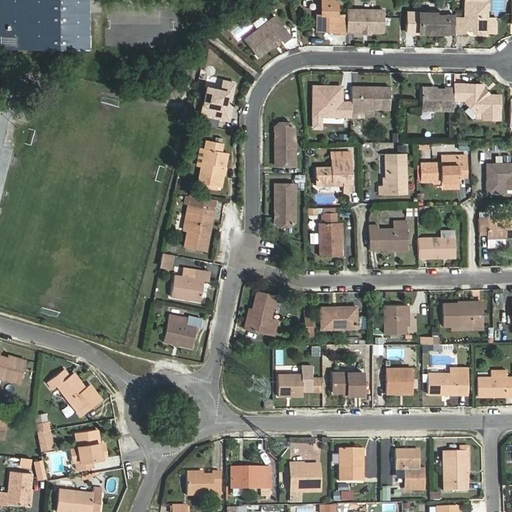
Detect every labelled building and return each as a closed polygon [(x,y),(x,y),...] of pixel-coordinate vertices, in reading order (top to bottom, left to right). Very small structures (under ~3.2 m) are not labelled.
[(0,0),(0,47),(87,48),(87,13),(80,13),(79,0),(0,0)] [(338,0),(322,0),(322,13),(318,13),(318,29),(335,30),(335,32),(348,32),(348,30),(348,13),(338,13),(338,0)] [(466,17),(455,16),(455,31),(465,32),(466,29),(477,29),(477,33),(488,33),(488,30),(488,18),(488,1),(487,0),(466,0),(466,5),(466,17)] [(420,1),(420,11),(436,12),(436,14),(455,14),(456,8),(440,8),(440,4),(436,1),(420,1)] [(456,5),(456,8),(455,14),(455,16),(466,17),(466,5),(456,5)] [(385,9),(348,8),(348,13),(348,30),(385,31),(385,9)] [(420,11),(419,31),(455,32),(455,31),(455,16),(455,14),(436,14),(436,12),(420,11)] [(263,15),(253,22),(258,28),(264,23),(268,21),(263,15)] [(258,28),(244,38),(258,57),(281,39),(283,42),(290,37),(274,16),(268,21),(264,23),(258,28)] [(497,18),(488,18),(488,30),(497,30),(497,18)] [(220,91),(206,88),(200,115),(228,120),(230,110),(228,110),(229,106),(233,83),(222,81),(220,91)] [(463,84),(454,84),(454,86),(453,99),(465,100),(465,101),(475,112),(488,112),(488,119),(500,119),(500,94),(487,94),(483,89),(483,82),(466,82),(463,84)] [(352,106),(352,100),(342,100),(342,85),(314,84),(314,93),(318,93),(317,114),(321,114),(352,114),(352,106)] [(391,86),(352,85),(352,100),(352,106),(390,107),(391,86)] [(422,108),(453,108),(453,99),(454,86),(445,86),(445,88),(422,87),(422,108)] [(276,135),(276,165),(295,165),(295,140),(294,126),(290,122),(280,122),(276,126),(276,131),(278,131),(278,135),(276,135)] [(221,152),(223,145),(206,141),(197,183),(216,187),(219,171),(224,172),(228,153),(221,152)] [(315,167),(315,186),(331,185),(331,183),(342,182),(343,192),(352,192),(351,151),(330,152),(331,167),(315,167)] [(385,154),(386,177),(386,185),(379,185),(379,194),(406,194),(406,154),(385,154)] [(467,155),(441,155),(441,162),(420,163),(420,182),(441,181),(459,181),(459,177),(467,177),(467,155)] [(505,193),(505,184),(507,182),(511,181),(511,163),(487,164),(487,193),(505,193)] [(295,183),(276,183),(276,212),(277,212),(277,216),(276,216),(276,221),(280,225),(291,225),(295,221),(295,183)] [(196,199),(195,206),(214,209),(216,199),(197,196),(196,199)] [(183,230),(187,231),(184,247),(206,251),(214,209),(195,206),(196,199),(186,197),(184,204),(188,204),(183,230)] [(318,223),(319,257),(341,256),(340,222),(338,222),(337,212),(327,213),(327,223),(318,223)] [(511,217),(478,218),(479,235),(487,235),(487,238),(501,238),(511,237),(511,217)] [(378,225),(368,225),(369,250),(408,249),(407,221),(393,221),(393,228),(378,229),(378,225)] [(440,237),(417,238),(418,258),(456,257),(455,230),(440,231),(440,237)] [(501,238),(487,238),(487,247),(501,247),(501,238)] [(173,255),(163,253),(160,266),(170,269),(173,255)] [(183,267),(182,276),(194,278),(195,269),(183,267)] [(210,272),(195,269),(194,278),(182,276),(174,275),(171,297),(200,301),(204,280),(208,280),(210,272)] [(256,292),(248,329),(274,335),(277,321),(271,319),(276,296),(256,292)] [(457,303),(443,303),(443,327),(483,326),(482,300),(457,301),(457,303)] [(384,305),(385,334),(407,334),(407,314),(408,314),(408,305),(384,305)] [(321,308),(321,329),(357,328),(356,307),(321,308)] [(188,316),(188,318),(169,314),(163,342),(192,348),(197,326),(200,327),(201,319),(188,316)] [(26,361),(12,356),(11,359),(0,355),(0,379),(4,380),(5,379),(19,383),(26,361)] [(277,396),(302,396),(302,391),(313,391),(313,366),(302,366),(302,374),(277,374),(277,396)] [(386,394),(412,393),(412,368),(386,368),(386,394)] [(85,388),(73,373),(69,376),(64,369),(47,382),(52,389),(57,386),(80,416),(101,400),(90,384),(85,388)] [(491,377),(478,377),(478,397),(511,396),(511,376),(506,377),(506,370),(491,371),(491,377)] [(348,392),(348,394),(348,395),(363,395),(362,373),(333,373),(333,392),(348,392)] [(468,374),(428,374),(428,394),(468,394),(468,374)] [(263,399),(263,408),(272,408),(272,399),(263,399)] [(75,433),(77,445),(78,447),(80,462),(76,462),(77,471),(94,468),(92,460),(102,458),(97,429),(75,433)] [(339,448),(339,482),(363,481),(363,448),(339,448)] [(424,490),(424,468),(419,468),(419,450),(396,450),(396,471),(404,471),(404,490),(424,490)] [(443,452),(444,490),(468,490),(467,474),(465,474),(464,452),(443,452)] [(38,479),(46,477),(43,460),(34,462),(38,479)] [(303,467),(291,467),(291,492),(320,491),(319,465),(303,465),(303,467)] [(270,467),(244,468),(244,470),(231,470),(231,488),(270,488),(270,467)] [(31,489),(32,473),(10,471),(8,492),(0,491),(0,504),(7,506),(7,504),(27,505),(29,488),(31,489)] [(187,475),(187,495),(213,495),(213,487),(221,487),(221,471),(212,472),(212,475),(187,475)] [(99,511),(101,494),(59,490),(56,511),(60,511),(99,511)] [(379,492),(379,502),(390,502),(390,492),(379,492)]
